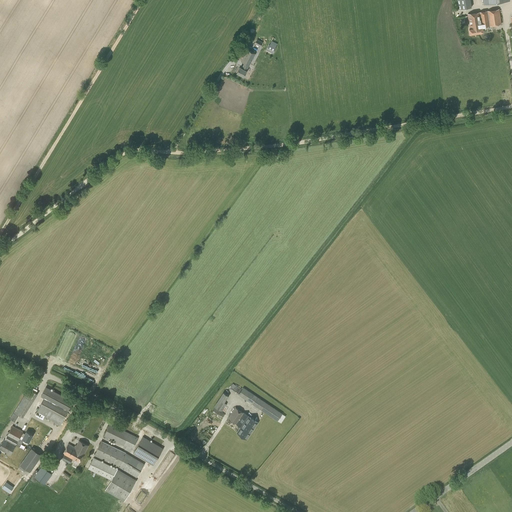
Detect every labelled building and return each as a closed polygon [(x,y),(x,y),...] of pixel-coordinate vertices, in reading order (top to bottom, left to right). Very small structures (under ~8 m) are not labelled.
[(470,0),(455,0),(457,10),(472,7),(470,0)] [(486,23),(486,26),(501,24),(499,9),(468,14),(470,25),(486,23)] [(470,34),(483,32),(483,31),(483,30),(483,28),(483,27),(486,26),(486,23),(470,25),(470,28),(469,28),(470,34)] [(249,65),(255,54),(248,50),(242,62),(245,63),(242,68),(240,67),(237,73),(244,76),(246,71),(249,65)] [(238,395),(241,389),(232,383),(229,389),(238,395)] [(72,406),(73,405),(71,404),(72,400),(46,387),(41,396),(44,398),(35,415),(43,419),(44,417),(60,425),(70,405),(72,406)] [(277,421),(282,413),(254,395),(243,388),(238,395),(249,402),(277,421)] [(222,411),(227,404),(224,403),(229,396),(223,392),(214,406),(222,411)] [(23,417),(29,408),(20,402),(14,411),(18,414),(23,417)] [(222,418),(225,414),(215,407),(212,411),(222,418)] [(247,439),(258,422),(235,407),(228,419),(240,427),(238,429),(236,432),(237,432),(236,433),(247,439)] [(132,450),(138,437),(110,424),(104,436),(105,437),(104,439),(107,440),(108,438),(125,447),(124,449),(130,452),(132,450)] [(25,434),(23,433),(23,432),(13,426),(5,440),(4,439),(0,446),(0,449),(10,455),(20,438),(23,439),(29,442),(33,435),(27,431),(25,434)] [(153,465),(163,449),(143,437),(133,453),(153,465)] [(84,452),(88,445),(79,440),(75,447),(68,443),(63,453),(75,460),(74,462),(78,464),(79,462),(84,452)] [(136,477),(144,464),(126,453),(101,441),(94,455),(119,467),(136,477)] [(171,449),(162,467),(169,470),(178,452),(171,449)] [(52,472),(59,461),(50,455),(42,466),(52,472)] [(70,463),(72,459),(64,455),(62,459),(70,463)] [(124,501),(137,480),(119,470),(96,459),(93,457),(88,469),(111,480),(105,490),(124,501)] [(45,484),(52,474),(42,466),(34,476),(45,484)] [(141,492),(147,497),(158,481),(152,476),(141,492)] [(2,487),(9,493),(14,487),(6,481),(2,487)]
